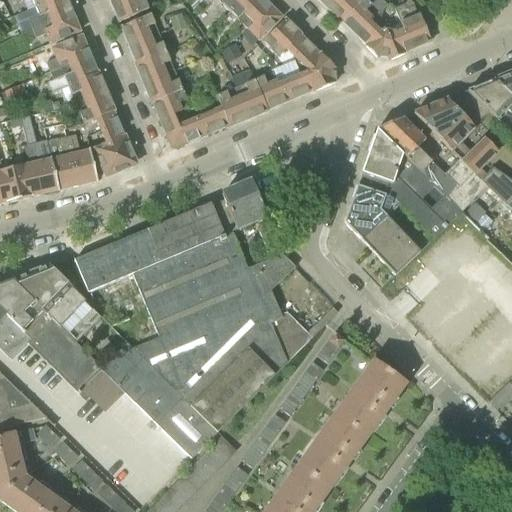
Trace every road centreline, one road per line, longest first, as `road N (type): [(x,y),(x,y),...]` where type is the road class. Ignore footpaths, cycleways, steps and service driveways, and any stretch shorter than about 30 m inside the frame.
road 1 (residential): [(461,401),(325,242),(325,206),(349,108)]
road 2 (residential): [(349,108),(164,185)]
road 3 (residential): [(164,185),(91,0)]
road 4 (residential): [(164,185),(0,229)]
road 5 (residential): [(511,41),(383,94)]
road 6 (residential): [(381,511),(461,401)]
road 7 (residential): [(291,0),(383,94)]
